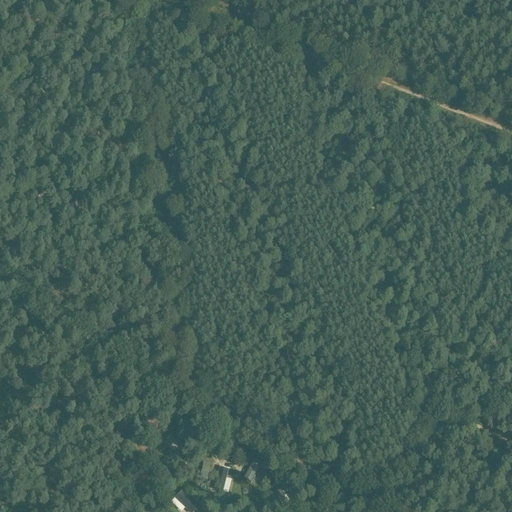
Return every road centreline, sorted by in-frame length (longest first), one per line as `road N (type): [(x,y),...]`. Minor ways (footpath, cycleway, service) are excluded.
road 1 (track): [(131,511),(163,385),(171,282),(115,0)]
road 2 (track): [(365,511),(0,275)]
road 3 (track): [(511,121),(178,0)]
road 4 (track): [(369,511),(511,221)]
